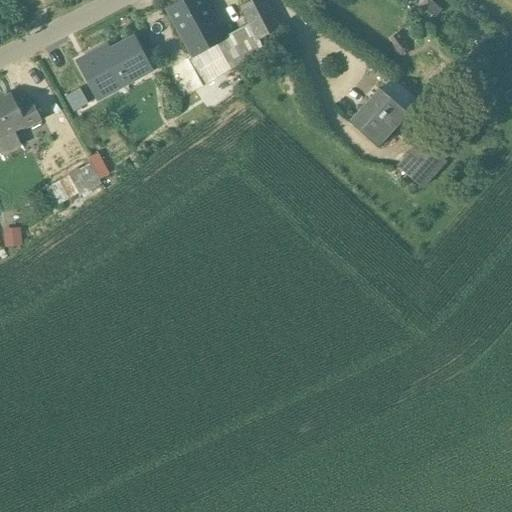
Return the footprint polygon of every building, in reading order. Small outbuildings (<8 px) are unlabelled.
[(204,0),(190,0),(171,11),(197,55),(197,56),(218,45),(227,40),(226,38),(204,0)] [(266,0),(257,0),(242,7),(251,25),(260,42),(282,30),(266,0)] [(133,30),(126,14),(79,32),(86,49),(133,30)] [(251,25),(226,38),(227,40),(218,45),(230,71),(265,51),(260,42),(251,25)] [(89,100),(152,72),(133,30),(70,58),(89,100)] [(218,45),(197,56),(197,55),(190,59),(207,89),(182,103),(194,127),(239,95),(224,75),(230,71),(218,45)] [(190,59),(165,73),(182,103),(207,89),(190,59)] [(415,102),(392,79),(381,91),(406,113),(415,102)] [(380,90),(349,122),(375,147),(407,114),(406,113),(381,91),(380,90)] [(12,95),(0,100),(0,103),(1,105),(0,105),(0,138),(26,126),(28,129),(43,122),(35,105),(20,112),(12,95)] [(452,151),(437,136),(430,144),(445,159),(452,151)] [(426,141),(400,168),(423,190),(449,162),(445,159),(430,144),(426,141)] [(96,177),(107,172),(96,151),(85,156),(88,163),(48,181),(58,203),(99,184),(96,177)] [(1,226),(2,245),(21,244),(20,225),(1,226)]
